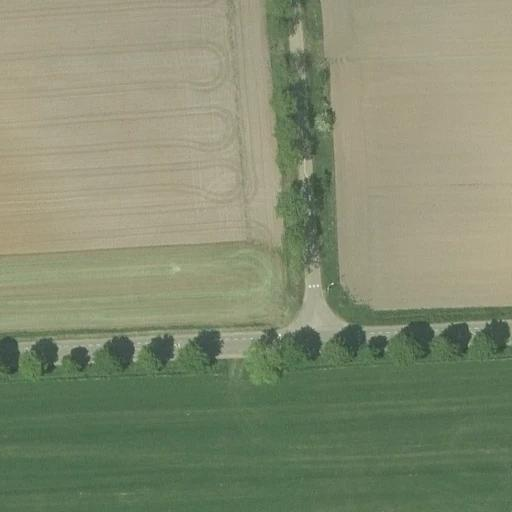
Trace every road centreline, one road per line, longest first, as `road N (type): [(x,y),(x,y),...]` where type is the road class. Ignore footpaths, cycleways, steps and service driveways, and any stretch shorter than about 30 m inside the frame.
road 1 (unclassified): [(315,341),(291,0)]
road 2 (tertiary): [(0,355),(315,341)]
road 3 (tertiary): [(511,332),(315,341)]
